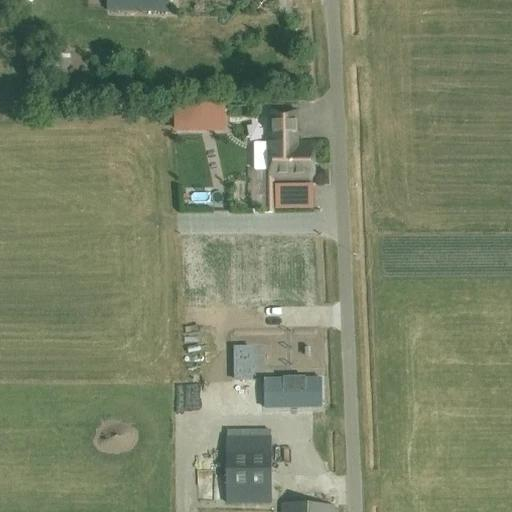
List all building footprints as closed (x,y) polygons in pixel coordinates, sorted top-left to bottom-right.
[(168,0),(108,0),(108,12),(168,14),(168,0)] [(177,104),(177,133),(228,133),(228,105),(177,104)] [(297,131),(297,112),(271,112),(271,144),(255,144),(255,171),(269,171),(269,183),(314,183),(313,144),(295,144),(295,131),(297,131)] [(321,383),(265,385),(266,413),(322,411),(321,383)] [(182,390),(182,418),(195,418),(195,390),(182,390)] [(271,504),(271,438),(227,438),(228,505),(271,504)]
